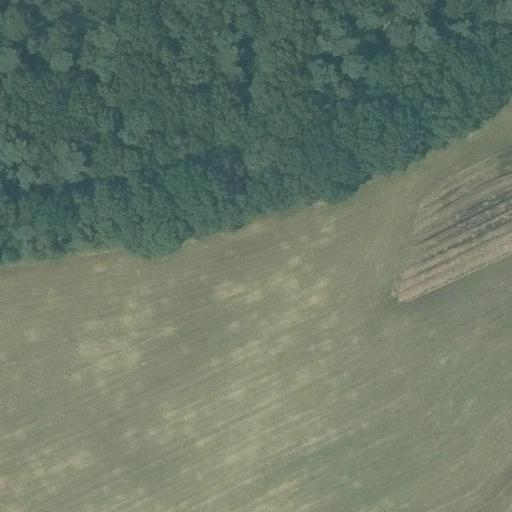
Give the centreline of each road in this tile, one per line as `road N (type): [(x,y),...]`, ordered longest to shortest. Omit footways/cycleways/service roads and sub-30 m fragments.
road 1 (track): [(0,210),(201,172),(335,130)]
road 2 (track): [(335,130),(511,58)]
